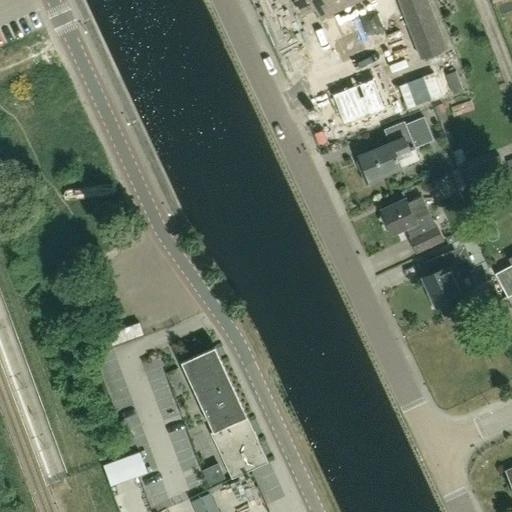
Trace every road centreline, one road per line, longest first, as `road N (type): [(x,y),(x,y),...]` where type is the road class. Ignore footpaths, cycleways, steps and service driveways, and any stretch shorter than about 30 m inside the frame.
road 1 (tertiary): [(317,511),(242,349),(160,231),(52,0)]
road 2 (unclassified): [(432,449),(224,0)]
